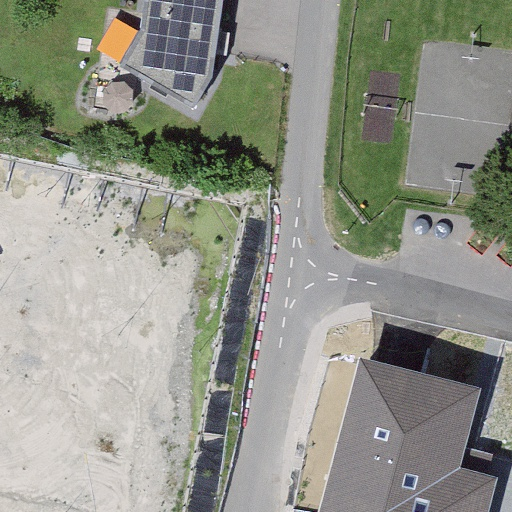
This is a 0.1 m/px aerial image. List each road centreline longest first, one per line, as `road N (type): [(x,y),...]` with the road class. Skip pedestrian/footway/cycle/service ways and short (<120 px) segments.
road 1 (residential): [(296,272),(322,0)]
road 2 (residential): [(296,272),(243,511)]
road 3 (residential): [(511,329),(296,272)]
